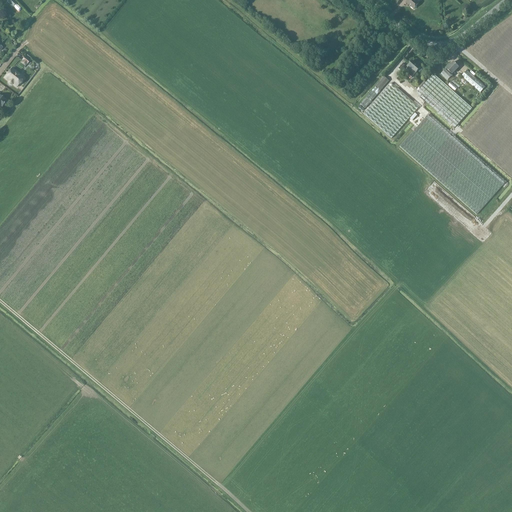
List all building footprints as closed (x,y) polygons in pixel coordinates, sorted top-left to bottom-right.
[(419,4),(414,0),(408,0),(406,3),(414,9),(419,4)] [(409,67),(407,69),(410,71),(408,74),(412,78),(421,67),(413,61),(408,66),(409,67)] [(446,69),(441,74),(448,81),(452,76),(452,75),(459,68),(453,62),(449,66),(449,65),(446,68),(446,69)] [(17,87),(24,78),(12,69),(5,78),(9,81),(8,82),(8,83),(9,84),(10,85),(11,85),(13,85),(13,84),(17,87)] [(485,87),(467,70),(462,76),(481,93),(485,87)] [(434,74),(417,94),(455,128),(472,108),(434,74)] [(376,86),(381,91),(389,81),(384,77),(376,86)] [(455,88),(458,86),(452,79),(449,82),(455,88)] [(419,108),(391,83),(364,114),(392,139),(419,108)] [(380,91),(375,87),(360,104),(366,109),(380,91)] [(400,147),(477,215),(505,184),(428,116),(400,147)]
